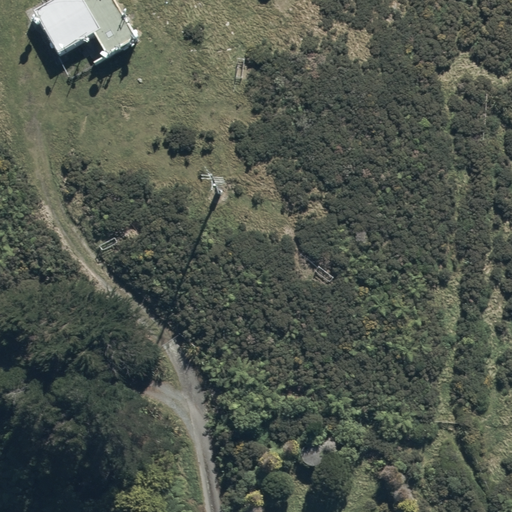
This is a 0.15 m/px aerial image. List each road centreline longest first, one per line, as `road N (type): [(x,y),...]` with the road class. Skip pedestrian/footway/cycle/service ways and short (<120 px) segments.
road 1 (track): [(165,344),(67,231),(46,188),(31,114)]
road 2 (track): [(0,371),(165,389),(198,413)]
